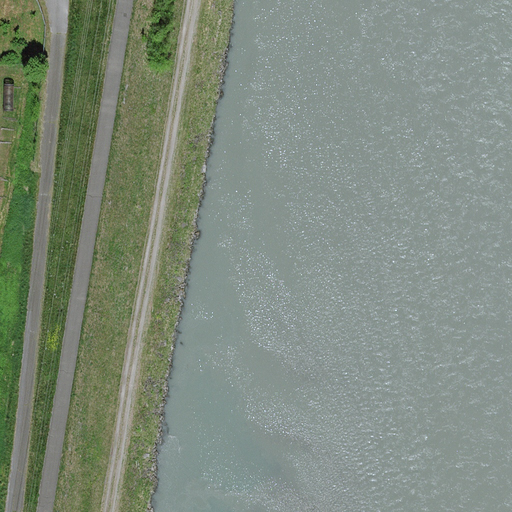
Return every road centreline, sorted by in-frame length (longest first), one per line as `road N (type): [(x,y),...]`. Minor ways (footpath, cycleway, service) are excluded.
road 1 (track): [(192,0),(110,511)]
road 2 (track): [(126,0),(44,511)]
road 3 (track): [(30,511),(60,0)]
